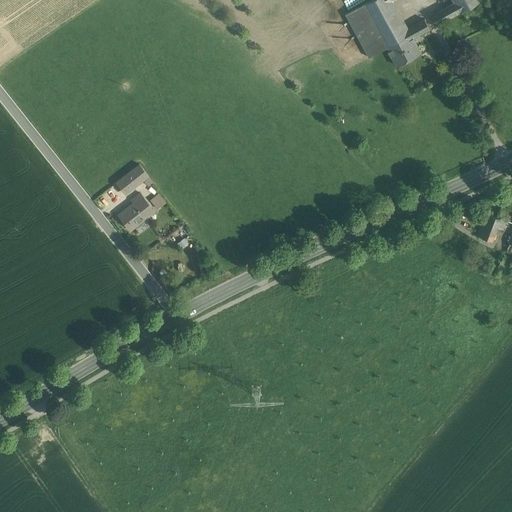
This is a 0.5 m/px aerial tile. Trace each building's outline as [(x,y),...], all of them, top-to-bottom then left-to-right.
[(390,2),(389,0),(372,0),(361,6),(385,50),(386,52),(410,39),(406,30),(390,2)] [(449,0),(452,5),(431,16),(436,25),(480,1),(479,0),(449,0)] [(385,50),(361,6),(343,16),(367,60),(385,50)] [(422,21),(406,30),(410,39),(427,30),(422,21)] [(410,39),(386,52),(395,68),(419,55),(410,39)] [(139,164),(128,173),(133,178),(122,187),(126,193),(148,175),(139,164)] [(128,173),(117,182),(122,187),(133,178),(128,173)] [(133,202),(118,214),(131,230),(155,211),(140,192),(131,199),(133,202)] [(501,208),(497,217),(506,221),(510,212),(501,208)] [(497,217),(486,212),(477,235),(492,241),(497,227),(503,229),(506,221),(497,217)] [(511,269),(511,265),(500,261),(497,270),(510,275),(511,269)]
